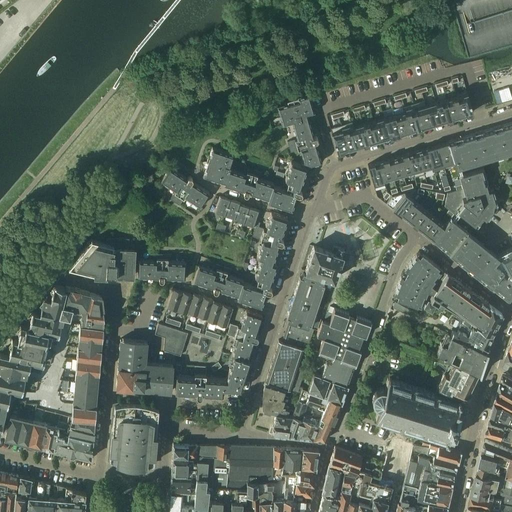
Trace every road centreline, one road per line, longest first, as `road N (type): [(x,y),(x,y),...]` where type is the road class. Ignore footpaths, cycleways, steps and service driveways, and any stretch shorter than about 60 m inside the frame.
road 1 (residential): [(416,236),(400,258),(327,447),(248,435),(239,426)]
road 2 (residential): [(511,113),(332,166),(317,204)]
road 3 (residential): [(456,511),(491,359)]
road 4 (residential): [(100,472),(114,329)]
road 5 (residential): [(416,236),(511,313)]
road 6 (residential): [(239,426),(167,431),(161,477)]
